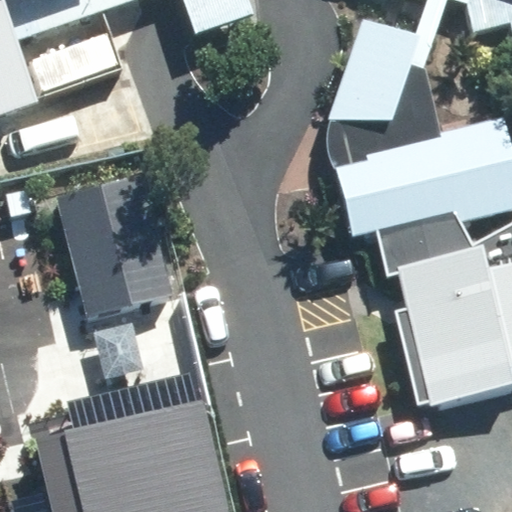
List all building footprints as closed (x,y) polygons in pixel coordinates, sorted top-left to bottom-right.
[(511,0),(0,0),(0,125),(30,115),(11,45),(162,0),(171,0),(188,44),(246,26),(238,0),(418,0),(466,14),(471,35),(511,27),(511,0)] [(413,53),(356,33),(323,128),(385,132),(413,53)] [(392,274),(426,410),(508,390),(503,371),(511,369),(511,215),(468,240),(455,226),(511,206),(497,116),(337,158),(370,277),(392,274)] [(144,186),(51,208),(78,324),(171,303),(144,186)] [(207,511),(170,351),(23,384),(52,511),(207,511)]
